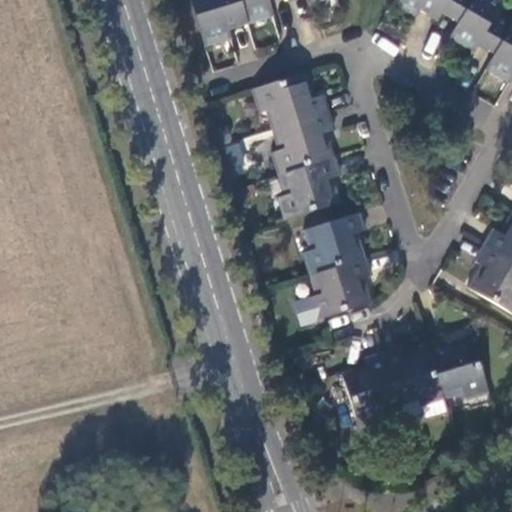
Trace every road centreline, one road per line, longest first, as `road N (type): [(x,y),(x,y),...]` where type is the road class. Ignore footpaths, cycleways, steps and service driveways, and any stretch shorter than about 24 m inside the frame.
road 1 (tertiary): [(124,0),(286,511)]
road 2 (residential): [(350,49),(420,277)]
road 3 (residential): [(350,49),(361,45),(507,130)]
road 4 (residential): [(420,277),(507,130)]
road 5 (residential): [(208,87),(350,49)]
